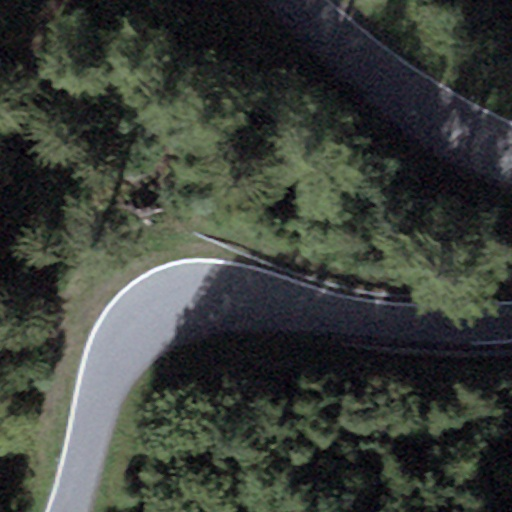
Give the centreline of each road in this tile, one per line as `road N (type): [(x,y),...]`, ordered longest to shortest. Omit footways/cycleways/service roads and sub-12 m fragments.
road 1 (unclassified): [(67,511),(111,358),(155,315),(235,302),(378,325),(511,324)]
road 2 (unclassified): [(511,152),(438,116),(296,0)]
